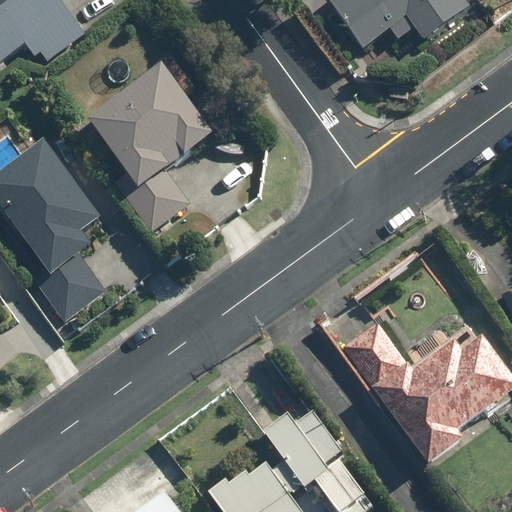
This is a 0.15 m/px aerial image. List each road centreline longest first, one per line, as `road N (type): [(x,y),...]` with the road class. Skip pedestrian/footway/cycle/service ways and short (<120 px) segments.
road 1 (residential): [(378,200),(0,479)]
road 2 (residential): [(378,200),(233,0)]
road 3 (residential): [(511,102),(378,200)]
